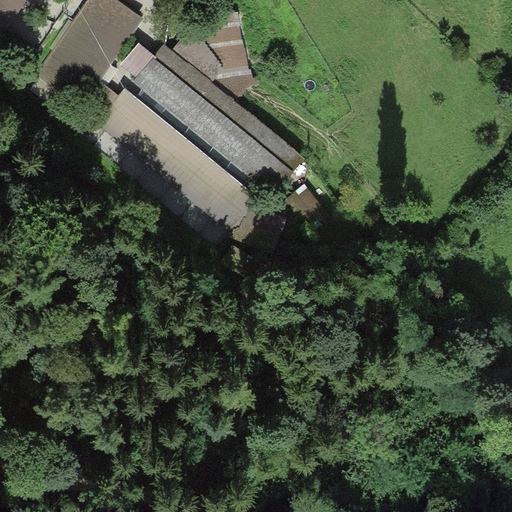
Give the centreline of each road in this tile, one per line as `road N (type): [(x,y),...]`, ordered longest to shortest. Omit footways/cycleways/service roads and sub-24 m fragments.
road 1 (track): [(247,511),(0,457)]
road 2 (track): [(414,0),(511,80)]
